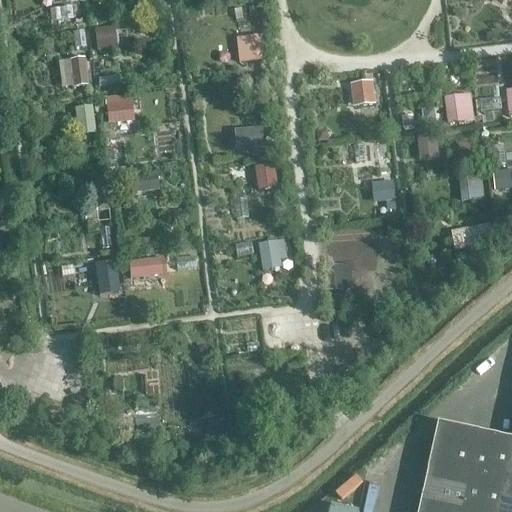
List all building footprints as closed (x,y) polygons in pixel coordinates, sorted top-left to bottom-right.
[(55,6),(57,20),(75,18),(73,4),(55,6)] [(116,27),(94,28),(96,50),(118,48),(116,27)] [(236,38),(240,64),(269,59),(265,33),(236,38)] [(60,59),(62,87),(89,85),(87,58),(60,59)] [(354,106),(378,103),(375,80),(351,83),(354,106)] [(446,97),(449,124),(477,120),(474,93),(446,97)] [(107,96),(108,122),(135,121),(134,95),(107,96)] [(266,128),(237,128),(238,150),(267,150),(266,128)] [(439,157),(439,134),(419,135),(419,157),(439,157)] [(279,190),(278,165),(257,166),(258,190),(279,190)] [(496,191),(511,189),(511,169),(495,170),(496,191)] [(464,201),(486,200),(485,177),(463,178),(464,201)] [(377,183),(379,209),(397,208),(396,182),(377,183)] [(466,246),(493,237),(488,222),(461,231),(466,246)] [(286,239),(260,244),(265,267),(290,262),(286,239)] [(130,261),(132,279),(168,274),(166,256),(130,261)] [(99,295),(121,292),(117,261),(95,263),(99,295)] [(353,285),(353,265),(334,264),(334,284),(353,285)] [(138,415),(138,432),(163,431),(162,414),(138,415)] [(202,440),(222,439),(221,418),(201,418),(202,440)] [(430,465),(470,474),(490,478),(498,438),(439,425),(430,465)] [(511,440),(498,438),(490,478),(509,482),(511,469),(511,440)] [(426,485),(466,493),(470,474),(430,465),(426,485)] [(461,511),(502,511),(505,502),(509,482),(490,478),(470,474),(466,493),(461,511)] [(422,504),(442,509),(457,511),(461,511),(466,493),(426,485),(422,504)] [(511,511),(511,503),(505,502),(502,511),(511,511)]
